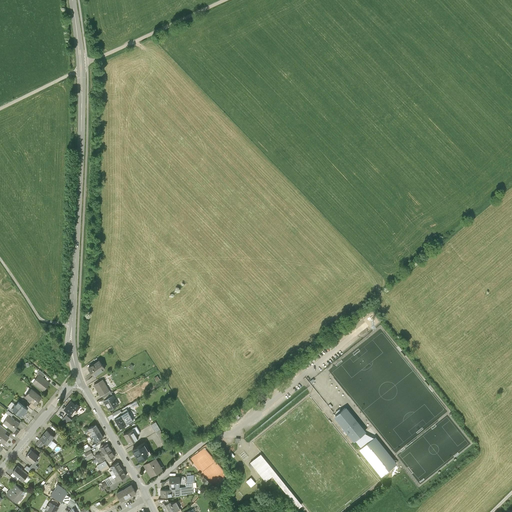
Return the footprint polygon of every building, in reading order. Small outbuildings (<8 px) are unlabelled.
[(104,367),(99,360),(88,368),(94,375),(104,367)] [(43,377),(40,375),(33,383),(44,391),(50,383),(43,377)] [(109,391),(102,379),(94,383),(101,395),(102,395),(109,391)] [(42,397),(32,389),(25,397),(32,402),(35,405),(42,397)] [(118,404),(113,395),(104,400),(110,409),(118,404)] [(75,404),(72,401),(64,409),(71,415),(75,410),(77,412),(81,407),(77,403),(75,404)] [(26,407),(19,402),(16,405),(15,405),(11,409),(14,411),(22,417),(24,415),(26,413),(28,410),(27,409),(28,409),(26,407)] [(335,417),(355,442),(367,432),(347,408),(335,417)] [(129,422),(124,412),(122,413),(115,417),(121,427),(129,422)] [(11,416),(9,415),(3,423),(14,431),(20,423),(11,416)] [(161,428),(157,421),(151,424),(156,432),(161,428)] [(88,434),(89,437),(100,431),(96,425),(92,427),(92,426),(88,429),(85,431),(87,435),(88,434)] [(137,435),(133,428),(124,433),(130,443),(138,438),(137,435)] [(169,442),(161,428),(156,432),(164,445),(169,442)] [(5,433),(0,429),(0,440),(3,444),(10,437),(5,433)] [(54,437),(47,431),(40,439),(44,443),(47,445),(54,437)] [(89,443),(92,441),(93,444),(104,438),(100,431),(89,437),(86,438),(89,443)] [(44,443),(40,439),(36,444),(40,448),(44,443)] [(151,453),(144,442),(132,449),(139,460),(151,453)] [(97,459),(112,450),(108,444),(106,445),(105,444),(100,446),(101,447),(100,448),(100,449),(99,449),(101,452),(95,455),(97,459)] [(205,478),(218,469),(203,448),(190,457),(205,478)] [(39,456),(31,450),(25,457),(33,464),(34,465),(35,465),(38,462),(38,461),(36,460),(39,456)] [(115,455),(112,450),(97,459),(99,462),(106,458),(107,461),(109,460),(109,461),(112,460),(111,458),(115,455)] [(302,504),(262,452),(251,460),(266,480),(274,475),(299,506),(302,504)] [(163,469),(156,457),(144,464),(151,476),(163,469)] [(108,464),(105,460),(97,465),(98,466),(99,469),(100,468),(108,464)] [(114,474),(122,469),(118,462),(110,467),(112,470),(114,474)] [(34,465),(33,464),(30,468),(35,472),(38,467),(35,465),(34,465)] [(28,474),(18,465),(12,471),(13,472),(19,478),(23,481),(28,474)] [(126,476),(122,469),(114,474),(112,475),(105,479),(109,486),(126,476)] [(17,480),(19,478),(13,472),(11,475),(17,480)] [(173,488),(174,496),(188,495),(188,494),(193,494),(193,483),(195,483),(195,475),(187,475),(187,478),(185,478),(186,487),(180,487),(173,488)] [(180,476),(172,477),(169,478),(169,479),(170,488),(173,488),(180,487),(180,476)] [(251,487),(256,483),(251,477),(246,481),(251,487)] [(170,488),(169,479),(164,483),(160,483),(161,488),(170,488)] [(56,487),(51,496),(62,502),(63,500),(66,494),(67,493),(65,489),(58,485),(59,483),(57,482),(54,486),(56,487)] [(23,491),(15,484),(12,488),(11,488),(7,493),(17,502),(23,496),(20,494),(23,491)] [(136,492),(131,484),(116,493),(121,501),(136,492)] [(170,488),(161,488),(161,496),(174,496),(173,488),(170,488)] [(71,497),(66,494),(63,500),(67,503),(70,499),(71,497)] [(67,505),(72,508),(72,506),(73,507),(76,503),(70,499),(67,503),(67,505)] [(159,499),(163,508),(171,504),(170,501),(169,502),(168,499),(159,499)] [(171,504),(163,508),(165,511),(173,511),(174,511),(180,509),(176,501),(171,504)] [(50,502),(44,511),(45,511),(55,511),(59,507),(56,506),(50,502)]
